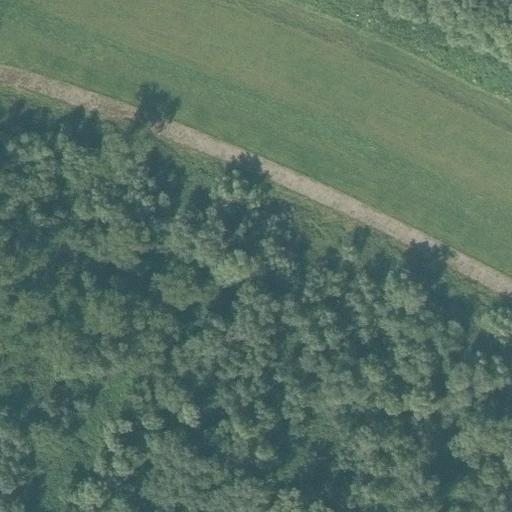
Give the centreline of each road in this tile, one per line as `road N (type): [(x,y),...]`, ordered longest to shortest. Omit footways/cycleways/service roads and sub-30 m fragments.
road 1 (track): [(511,245),(227,113),(0,33)]
road 2 (track): [(65,0),(290,83),(511,190)]
